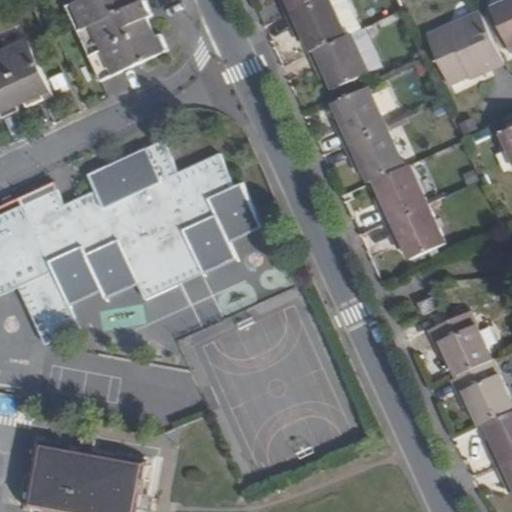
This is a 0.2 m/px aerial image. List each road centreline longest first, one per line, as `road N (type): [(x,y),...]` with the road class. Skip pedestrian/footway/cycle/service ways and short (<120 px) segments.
road 1 (residential): [(448,511),(223,23)]
road 2 (residential): [(0,170),(178,83),(223,23)]
